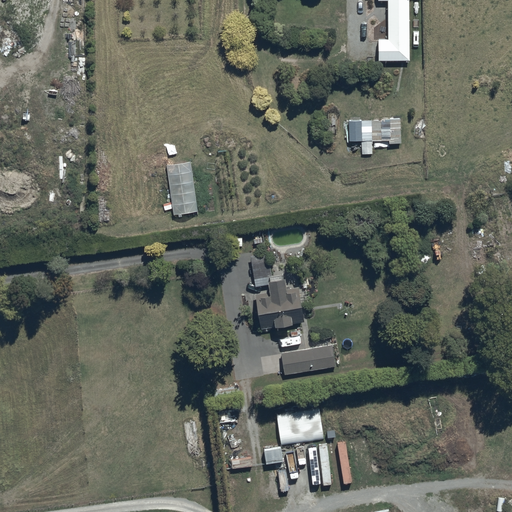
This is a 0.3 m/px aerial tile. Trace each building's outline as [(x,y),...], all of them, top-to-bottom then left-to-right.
[(410,58),(409,0),(387,0),(388,36),(379,37),(379,58),(410,58)] [(372,118),(349,118),(349,120),(346,120),(346,127),(350,127),(350,139),(373,139),(373,130),(372,130),(372,118)] [(392,120),(381,120),(381,134),(392,134),(392,120)] [(198,209),(191,159),(167,162),(175,212),(198,209)] [(283,271),(271,273),(267,250),(250,253),(255,284),(269,282),(270,289),(255,292),(257,304),(254,305),(256,318),(259,317),(261,327),(304,320),(298,285),(287,286),(285,273),(283,274),(283,271)] [(359,359),(355,339),(346,341),(349,360),(359,359)] [(333,342),(281,351),(285,373),(336,364),(333,342)] [(319,408),(277,414),(281,443),(323,437),(319,408)] [(282,444),(264,446),(265,461),(283,459),(282,444)]
